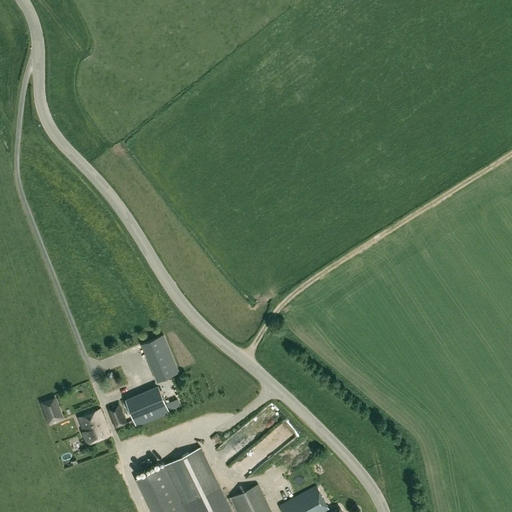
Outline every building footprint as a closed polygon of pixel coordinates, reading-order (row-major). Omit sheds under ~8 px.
[(260,335),(266,325),(262,323),(257,333),(260,335)] [(163,335),(143,343),(159,380),(179,372),(163,335)] [(135,373),(112,379),(115,389),(137,383),(135,373)] [(158,385),(129,397),(139,423),(169,411),(158,385)] [(55,398),(43,402),(46,411),(58,407),(55,398)] [(109,409),(116,427),(126,423),(119,405),(109,409)] [(78,418),(88,443),(110,435),(101,410),(78,418)] [(233,511),(220,486),(201,446),(136,478),(152,511),(233,511)] [(146,470),(160,464),(158,460),(144,465),(146,470)] [(289,490),(312,481),(308,472),(285,481),(289,490)] [(231,497),(238,511),(272,511),(259,484),(231,497)] [(317,485),(281,504),(285,511),(342,511),(340,508),(331,511),(327,511),(330,510),(317,485)]
